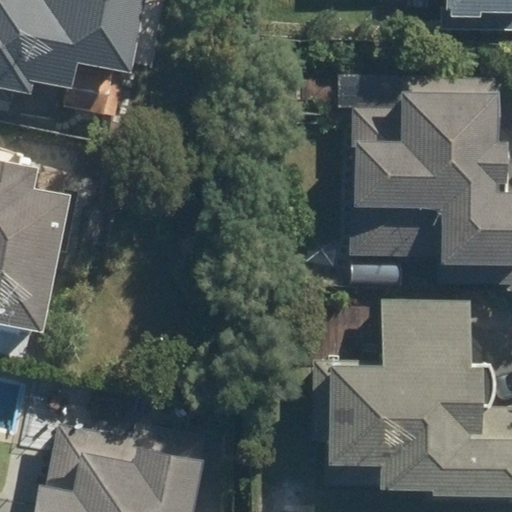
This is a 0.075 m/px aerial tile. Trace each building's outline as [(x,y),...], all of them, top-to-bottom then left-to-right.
[(0,0),(0,94),(11,97),(13,81),(30,84),(33,72),(71,79),(76,52),(129,62),(141,0),(0,0)] [(511,24),(511,0),(447,0),(447,3),(442,3),(442,22),(511,24)] [(354,102),(350,250),(437,251),(436,278),(511,279),(511,182),(506,183),(507,131),(497,131),(498,72),(402,70),(401,102),(354,102)] [(0,347),(23,352),(28,322),(41,324),(65,187),(33,180),(37,158),(0,151),(0,347)] [(426,482),(425,497),(511,498),(511,404),(484,404),(485,360),(471,360),(472,298),(385,296),(384,358),(313,357),(312,435),(327,436),(325,480),(426,482)] [(185,511),(202,432),(138,419),(134,435),(56,419),(44,476),(36,475),(28,511),(185,511)]
